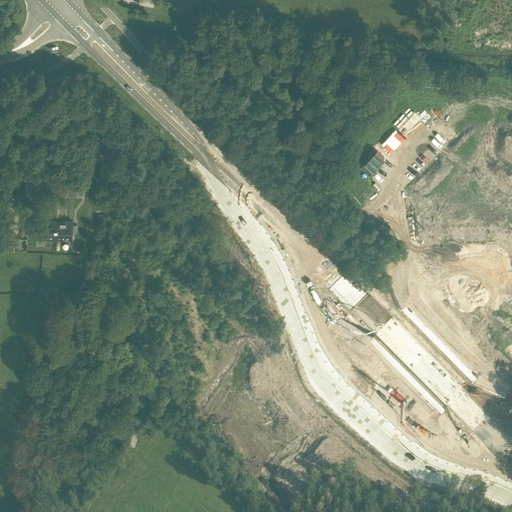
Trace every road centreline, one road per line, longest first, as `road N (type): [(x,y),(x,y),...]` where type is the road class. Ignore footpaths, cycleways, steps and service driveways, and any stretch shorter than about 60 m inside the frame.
road 1 (primary): [(511,455),(160,109)]
road 2 (track): [(195,32),(511,57)]
road 3 (primary): [(56,17),(135,95),(160,109)]
road 4 (primary): [(160,109),(129,62),(71,5)]
